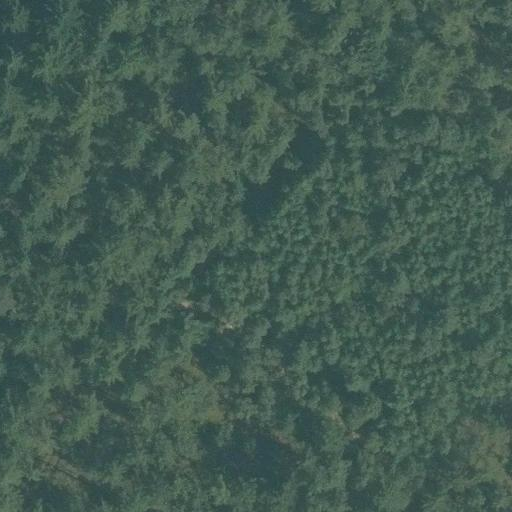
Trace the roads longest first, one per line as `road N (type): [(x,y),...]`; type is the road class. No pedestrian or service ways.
road 1 (unknown): [(0,285),(19,299),(208,311),(450,511)]
road 2 (track): [(104,0),(0,351)]
